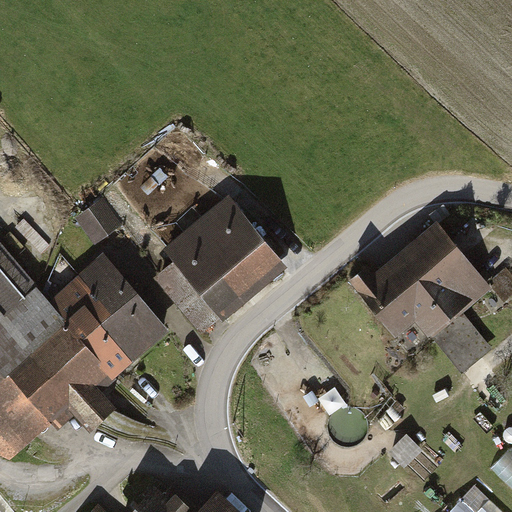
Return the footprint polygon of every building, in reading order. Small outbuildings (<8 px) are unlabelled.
[(156,273),(204,331),(287,262),(229,192),(164,245),(174,258),(156,273)] [(77,217),(95,243),(121,224),(103,199),(77,217)] [(369,262),(352,275),(397,331),(416,316),(460,372),(492,347),(463,311),(493,287),(440,220),(376,270),(369,262)] [(0,367),(2,369),(0,370),(0,452),(5,458),(52,419),(58,426),(77,410),(90,426),(117,403),(102,386),(116,375),(50,298),(0,240),(0,367)] [(100,320),(134,359),(169,329),(103,253),(80,273),(112,310),(100,320)] [(112,310),(80,273),(50,298),(116,375),(134,359),(100,320),(112,310)] [(407,433),(389,450),(406,466),(424,449),(407,433)] [(511,448),(492,469),(511,487),(511,448)] [(192,511),(196,508),(171,483),(164,490),(155,482),(125,511),(107,511),(97,502),(87,511),(192,511)] [(0,511),(30,511),(31,511),(8,485),(2,491),(0,489),(0,511)] [(192,511),(244,511),(218,486),(196,508),(192,511)] [(503,511),(475,486),(449,511),(503,511)]
